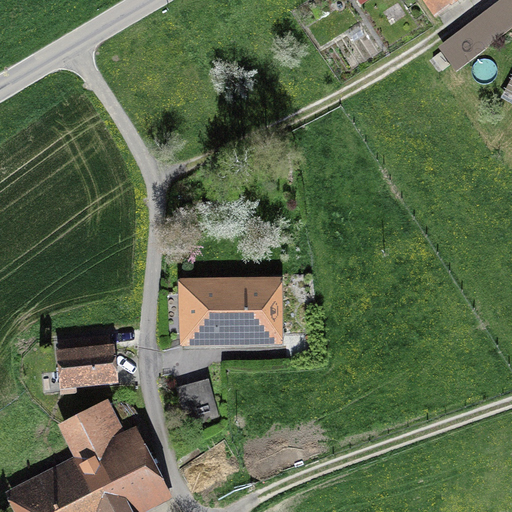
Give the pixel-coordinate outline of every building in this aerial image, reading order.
[(424,0),(438,19),(465,0),(424,0)] [(511,1),(511,0),(505,0),(440,46),(456,68),(511,28),(511,1)] [(176,282),(178,350),(283,347),(281,279),(176,282)] [(57,353),(61,391),(114,385),(110,347),(57,353)] [(206,380),(173,390),(184,426),(217,416),(206,380)] [(150,511),(172,502),(135,428),(121,435),(106,405),(59,428),(74,460),(5,494),(14,511),(150,511)]
